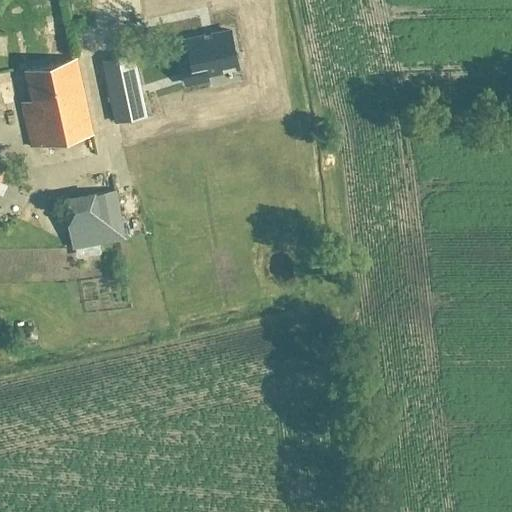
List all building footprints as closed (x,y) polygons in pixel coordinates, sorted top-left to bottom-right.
[(191,62),(180,65),(185,85),(207,80),(206,76),(221,73),(220,67),(234,64),(235,69),(237,69),(233,52),(234,52),(233,48),(233,49),(229,32),(211,36),(212,38),(203,40),(203,37),(186,41),(191,62)] [(120,59),(102,63),(115,124),(146,117),(134,63),(122,66),(120,59)] [(29,150),(91,136),(75,61),(23,72),(31,108),(21,110),(29,150)] [(260,107),(135,127),(140,157),(265,136),(260,107)] [(275,183),(268,146),(231,152),(233,164),(210,168),(215,194),(275,183)] [(71,251),(125,241),(115,191),(62,201),(71,251)]
